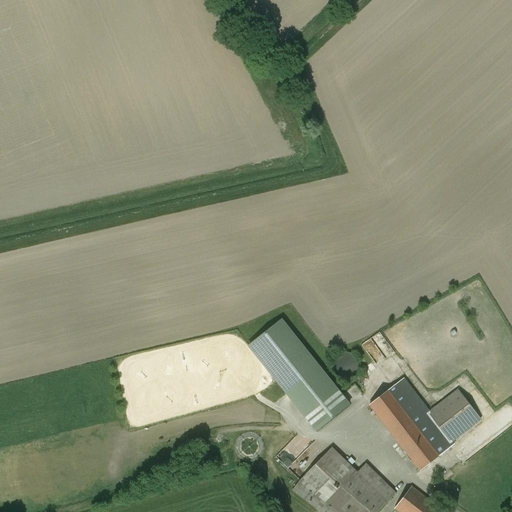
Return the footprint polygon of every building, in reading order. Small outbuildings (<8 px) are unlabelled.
[(281,320),(249,346),(269,371),(317,431),(349,405),(281,320)] [(348,353),(346,352),(343,353),(341,353),(340,354),(338,355),(336,356),(335,358),(334,359),(333,361),(333,362),(332,364),(332,366),(333,369),(333,371),(334,372),(335,373),(336,375),(338,377),(340,378),(342,379),(346,380),(348,379),(350,379),(352,378),(354,377),(355,376),(356,375),(357,373),(358,372),(359,370),(359,369),(359,368),(359,366),(359,364),(359,362),(358,360),(357,358),(356,357),(355,356),(354,355),(352,354),(350,353),(348,353)] [(429,412),(403,379),(390,389),(440,455),(454,444),(451,441),(429,412)] [(440,455),(390,389),(369,405),(420,470),(440,455)] [(458,390),(429,412),(451,441),(480,419),(458,390)] [(289,444),(279,456),(290,466),(301,454),(289,444)] [(357,472),(332,447),(300,480),(306,487),(338,511),(376,511),(387,501),(379,493),(388,485),(366,463),(357,472)] [(338,511),(306,487),(300,480),(291,489),(320,511),(338,511)] [(396,493),(388,485),(379,493),(387,501),(396,493)] [(434,511),(438,507),(412,486),(395,508),(400,511),(434,511)]
